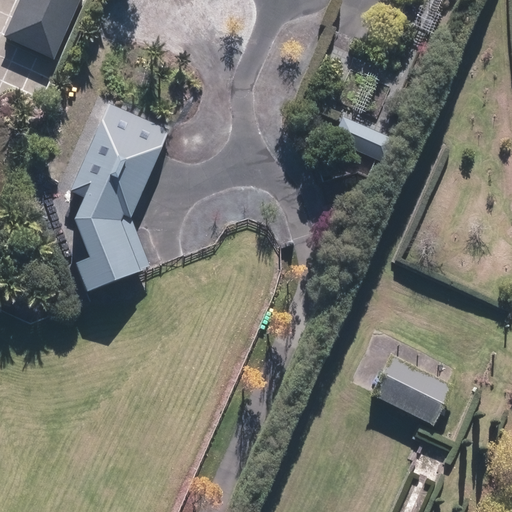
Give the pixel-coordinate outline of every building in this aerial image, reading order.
[(21,0),(4,39),(54,61),(81,0),(21,0)] [(72,263),(82,289),(146,264),(128,217),(163,139),(104,113),(69,190),(80,195),(70,218),(85,258),(72,263)] [(390,131),(400,136),(407,119),(397,115),(390,131)] [(329,139),(384,164),(394,141),(340,116),(329,139)] [(369,394),(430,426),(451,387),(389,355),(369,394)]
